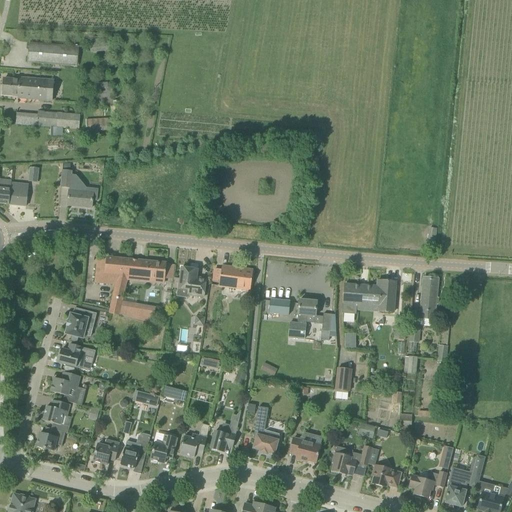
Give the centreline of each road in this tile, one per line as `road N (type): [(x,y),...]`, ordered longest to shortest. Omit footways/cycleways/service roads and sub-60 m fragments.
road 1 (tertiary): [(511,270),(64,230),(3,237)]
road 2 (track): [(471,0),(445,266)]
road 3 (residential): [(299,486),(230,472),(124,492)]
road 4 (residential): [(14,466),(57,302)]
